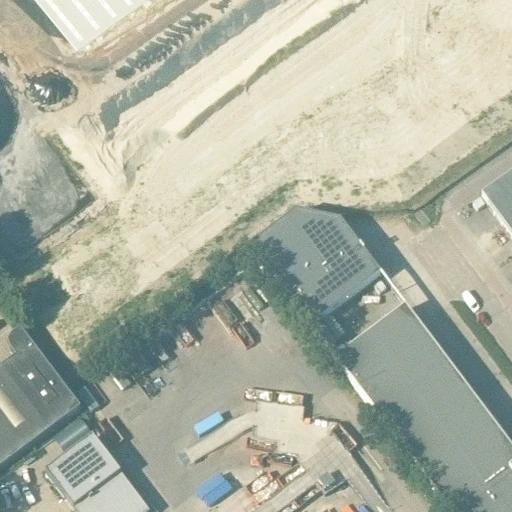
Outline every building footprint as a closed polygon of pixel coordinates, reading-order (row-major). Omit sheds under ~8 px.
[(494,218),(511,204),(511,179),(481,201),(494,218)] [(506,235),(511,230),(511,204),(494,218),(506,235)] [(381,281),(340,227),(296,217),(250,252),(311,333),(381,281)] [(511,511),(511,454),(405,312),(335,365),(445,511),(511,511)] [(0,373),(48,438),(80,414),(20,334),(11,341),(8,347),(10,354),(15,362),(0,373)] [(0,440),(16,462),(48,438),(0,373),(0,440)] [(0,474),(16,462),(0,440),(0,474)] [(146,511),(92,440),(44,477),(70,511),(146,511)] [(327,476),(317,484),(324,493),(334,486),(327,476)]
